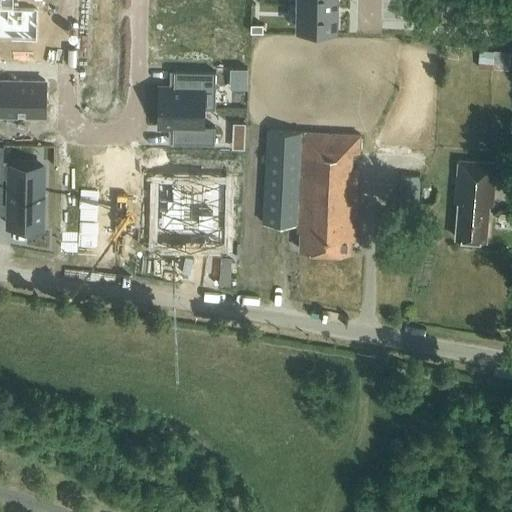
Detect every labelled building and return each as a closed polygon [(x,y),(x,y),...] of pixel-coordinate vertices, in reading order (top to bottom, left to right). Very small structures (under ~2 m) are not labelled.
[(38,39),(38,8),(14,8),(14,0),(0,0),(0,39),(38,40),(38,39)] [(294,4),(294,25),(336,26),(336,4),(294,4)] [(251,24),(251,32),(263,32),(263,24),(251,24)] [(501,69),(499,57),(485,59),(488,72),(501,69)] [(231,67),(231,82),(248,83),(248,68),(231,67)] [(158,85),(157,106),(202,107),(203,88),(215,88),(215,70),(168,69),(168,85),(158,85)] [(407,78),(406,152),(440,152),(441,78),(407,78)] [(0,113),(45,114),(45,80),(0,79),(0,113)] [(202,107),(157,106),(157,127),(167,127),(167,143),(214,144),(214,126),(202,125),(202,107)] [(385,128),(386,147),(405,146),(404,127),(385,128)] [(358,151),(359,133),(266,128),(261,221),(296,223),(295,230),(299,230),(298,247),(348,250),(349,238),(353,238),(357,165),(349,165),(350,150),(358,151)] [(245,135),(233,134),(233,147),(244,148),(245,135)] [(491,203),(495,162),(457,158),(454,200),(458,200),(454,236),(485,238),(488,202),(491,203)] [(10,164),(8,223),(42,224),(43,165),(10,164)] [(167,246),(227,247),(228,175),(157,174),(155,242),(167,242),(167,246)] [(402,213),(420,214),(421,177),(403,177),(402,213)]
